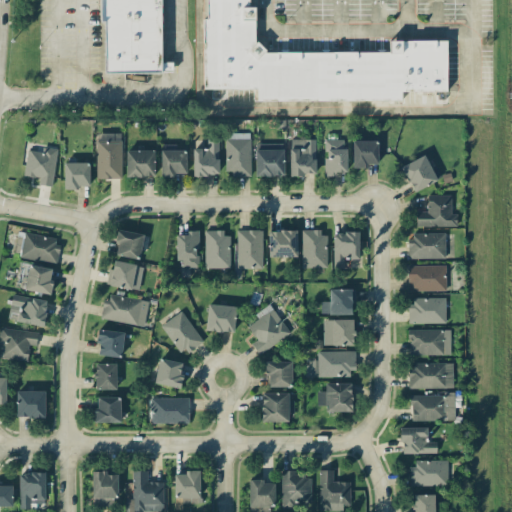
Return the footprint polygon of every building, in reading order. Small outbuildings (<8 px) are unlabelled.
[(159,0),(159,73),(104,72),(105,23),(99,23),(99,0),(159,0)] [(389,52),(389,41),(446,41),(446,90),(400,90),(400,101),(256,100),(256,89),(213,88),(203,88),(203,19),(206,19),(206,0),(248,0),(248,8),(253,8),(253,51),(389,52)] [(121,133),(95,133),(96,179),(121,178),(121,133)] [(250,133),(225,133),(225,175),(250,175),(250,133)] [(218,139),(206,139),(207,148),(192,149),(192,175),(219,175),(218,139)] [(315,139),(289,139),(289,175),(315,175),(315,139)] [(346,148),(343,148),(343,139),(324,139),(324,176),(335,177),(335,171),(346,172),(346,148)] [(378,164),(377,140),(352,141),(353,168),(367,167),(367,164),(378,164)] [(255,144),(255,176),(283,176),(282,143),(255,144)] [(23,176),(38,177),(38,184),(52,186),(56,148),(42,147),(41,151),(26,150),(23,176)] [(154,150),(126,151),(126,177),(154,177),(154,150)] [(186,175),(185,150),(160,150),(161,176),(186,175)] [(410,191),(441,180),(437,167),(430,170),(425,156),(401,165),(410,191)] [(89,186),(88,162),(63,163),(64,189),(78,189),(78,186),(89,186)] [(450,195),(427,195),(427,211),(415,211),(416,227),(456,226),(456,214),(451,214),(450,195)] [(142,233),(117,230),(114,256),(139,258),(142,233)] [(197,230),(186,231),(186,234),(175,235),(176,260),(179,260),(180,277),(189,277),(189,268),(198,268),(197,230)] [(236,269),(262,269),(261,230),(236,230),(236,269)] [(268,231),(268,257),(296,256),(296,230),(268,231)] [(204,268),(229,268),(229,231),(204,232),(204,268)] [(301,268),(326,267),(325,231),(300,231),(301,268)] [(58,237),(16,232),(13,257),(55,262),(58,237)] [(332,268),(344,268),(344,257),(358,257),(358,233),(333,232),(332,268)] [(139,290),(142,266),(113,261),(109,286),(139,290)] [(50,295),(53,280),(49,279),(51,269),(28,264),(23,289),(50,295)] [(445,290),(445,265),(407,266),(408,291),(445,290)] [(353,315),(353,289),(329,289),(329,302),(321,301),(321,314),(353,315)] [(7,319),(42,326),(47,301),(12,293),(7,319)] [(102,320),(144,325),(147,300),(104,295),(102,320)] [(445,323),(444,297),(409,298),(409,323),(445,323)] [(232,333),(236,307),(208,303),(204,329),(232,333)] [(251,344),(258,355),(290,333),(269,304),(255,314),(258,319),(247,326),(256,340),(251,344)] [(202,341),(181,311),(160,325),(181,355),(202,341)] [(323,346),(353,345),(352,319),(322,320),(323,346)] [(28,345),(36,345),(37,332),(0,327),(0,357),(27,360),(28,345)] [(123,333),(97,329),(95,343),(99,344),(97,354),(120,358),(123,333)] [(450,330),(409,329),(409,354),(450,355),(450,330)] [(311,377),(353,376),(353,351),(317,351),(317,360),(311,360),(311,377)] [(154,384),(180,387),(182,373),(180,373),(181,362),(158,359),(154,384)] [(292,386),(291,362),(265,362),(265,376),(268,376),(268,387),(292,386)] [(409,388),(453,387),(452,362),(409,363),(409,388)] [(116,389),(115,363),(94,363),(95,389),(116,389)] [(325,412),(351,411),(350,383),(324,383),(325,391),(317,392),(317,404),(325,404),(325,412)] [(44,391),(16,391),(16,417),(44,418),(44,391)] [(261,422),(288,421),(288,413),(293,413),(293,400),(288,400),(287,393),(260,393),(261,422)] [(411,421),(454,420),(454,393),(410,394),(411,421)] [(120,422),(119,397),(96,397),(96,407),(93,407),(93,422),(120,422)] [(188,397),(148,398),(148,424),(188,423),(188,397)] [(436,453),(436,442),(426,442),(426,427),(400,427),(400,454),(436,453)] [(411,486),(447,485),(447,460),(410,460),(411,486)] [(163,482),(147,481),(147,471),(132,470),(131,498),(126,498),(125,511),(141,511),(162,511),(163,482)] [(349,481),(332,481),(332,470),(318,470),(319,509),(349,508),(349,481)] [(92,471),(92,506),(115,506),(115,474),(107,474),(107,471),(92,471)] [(295,471),(280,471),(281,506),(310,505),(310,476),(295,477),(295,471)] [(44,473),(19,472),(18,509),(29,509),(29,502),(44,502),(44,473)] [(173,472),(174,497),(180,497),(180,504),(199,503),(199,472),(173,472)] [(248,481),(247,511),(272,511),(273,481),(248,481)] [(0,506),(13,506),(13,485),(0,485),(0,506)] [(412,511),(433,511),(433,494),(412,495),(412,511)]
